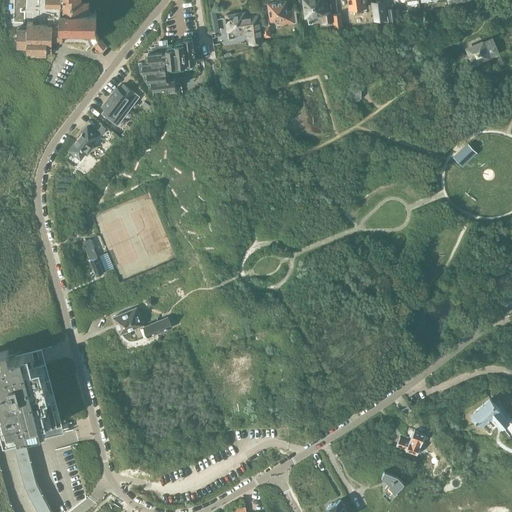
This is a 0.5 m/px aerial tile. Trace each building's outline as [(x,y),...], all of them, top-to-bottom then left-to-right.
[(27,52),(36,52),(36,56),(46,56),(47,54),(52,54),(52,53),(52,41),(63,41),(63,38),(82,38),(88,40),(92,43),(100,52),(106,46),(98,38),(96,35),(96,32),(96,14),(88,13),(89,1),(81,1),(81,0),(45,0),(45,6),(60,6),(60,25),(33,24),(33,22),(27,21),(27,27),(18,27),(17,47),(27,47),(27,52)] [(317,18),(316,14),(322,14),(323,23),(332,22),(331,11),(328,11),(326,2),(322,3),(321,0),(303,0),(306,16),(307,16),(308,20),(317,18)] [(367,0),(347,0),(349,10),(366,7),(366,1),(368,1),(367,0)] [(268,3),(271,22),(279,21),(279,25),(295,23),(295,22),(293,11),(287,12),(285,1),(268,3)] [(384,1),(372,3),(374,19),(386,18),(384,1)] [(212,33),(215,32),(219,32),(215,11),(208,12),(212,33)] [(225,15),(227,32),(233,32),(233,34),(247,32),(249,43),(262,42),(258,16),(246,17),(245,12),(225,15)] [(341,14),(332,15),(334,27),(343,26),(341,14)] [(261,27),(263,38),(271,36),(269,25),(261,27)] [(151,81),(152,89),(176,87),(177,87),(177,86),(176,86),(175,77),(174,77),(173,64),(198,61),(197,58),(195,58),(192,37),(183,38),(183,42),(174,43),(175,46),(166,47),(166,51),(162,51),(148,53),(149,62),(142,63),(143,72),(147,72),(148,81),(151,81)] [(492,38),(482,43),(467,49),(473,64),(499,53),(492,38)] [(106,108),(102,113),(109,119),(111,121),(111,120),(112,121),(117,124),(127,111),(138,96),(123,85),(119,90),(116,88),(103,105),(106,108)] [(354,87),(352,90),(352,98),(354,101),(358,101),(361,98),(361,90),(358,87),(354,87)] [(93,144),(99,136),(104,134),(105,128),(101,124),(99,127),(95,133),(87,126),(77,139),(69,150),(81,160),(87,152),(88,152),(94,144),(93,144)] [(466,145),(454,156),(462,165),(474,153),(466,145)] [(99,256),(97,257),(90,240),(83,242),(89,258),(85,260),(88,269),(93,267),(96,275),(103,273),(103,272),(105,271),(99,256)] [(113,317),(120,334),(143,324),(136,308),(113,317)] [(168,317),(144,327),(147,336),(172,327),(168,317)] [(0,352),(0,417),(2,417),(3,421),(3,424),(0,425),(4,441),(12,439),(29,434),(32,433),(37,432),(57,427),(52,409),(46,387),(40,365),(33,368),(32,365),(31,362),(31,361),(38,359),(36,351),(29,352),(21,354),(13,356),(13,355),(11,355),(9,356),(8,353),(8,350),(0,352)] [(498,424),(499,423),(509,435),(511,432),(511,418),(508,415),(505,417),(489,399),(471,414),(482,426),(492,417),(498,424)] [(401,410),(404,414),(405,416),(411,411),(408,406),(404,408),(401,410)] [(396,446),(417,455),(420,456),(423,450),(419,449),(425,434),(414,430),(409,441),(400,437),(396,446)] [(25,488),(37,511),(51,511),(36,483),(26,442),(13,445),(25,488)] [(0,470),(0,511),(13,511),(9,504),(0,470)] [(384,471),(381,476),(390,484),(385,491),(387,494),(393,490),(394,491),(403,481),(399,477),(396,475),(384,471)] [(353,511),(348,502),(343,505),(340,500),(326,508),(328,511),(353,511)]
